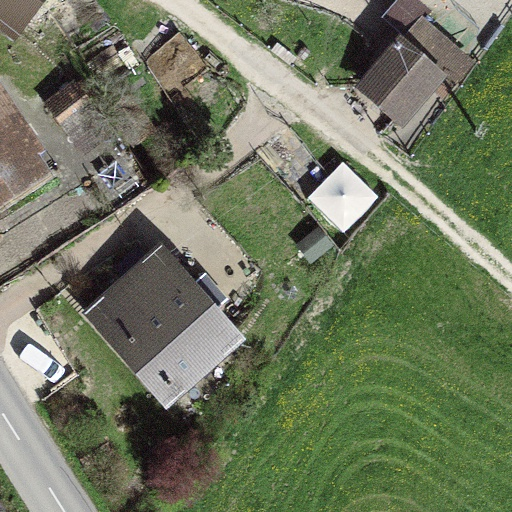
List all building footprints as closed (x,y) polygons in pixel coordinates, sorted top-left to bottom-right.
[(0,0),(0,20),(13,31),(37,0),(0,0)] [(436,76),(402,46),(365,89),(400,119),(436,76)] [(49,107),(64,129),(95,106),(80,85),(49,107)] [(0,196),(46,165),(0,96),(0,196)] [(131,145),(150,132),(127,99),(108,112),(131,145)] [(167,390),(224,340),(158,265),(101,314),(167,390)]
